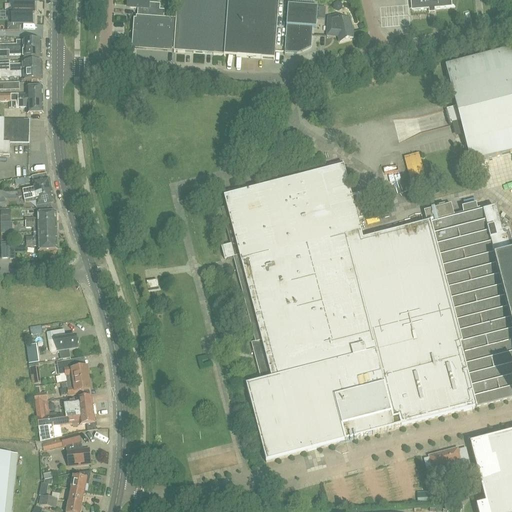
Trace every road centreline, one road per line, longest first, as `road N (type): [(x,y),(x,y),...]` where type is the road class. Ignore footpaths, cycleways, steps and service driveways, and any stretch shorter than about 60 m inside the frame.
road 1 (unclassified): [(117,492),(213,491),(277,479),(511,415)]
road 2 (unclassified): [(103,66),(266,72),(386,51)]
road 3 (secondary): [(117,492),(121,385),(91,270)]
road 4 (secondary): [(91,270),(63,176),(57,64)]
road 5 (unclassified): [(386,51),(511,18)]
